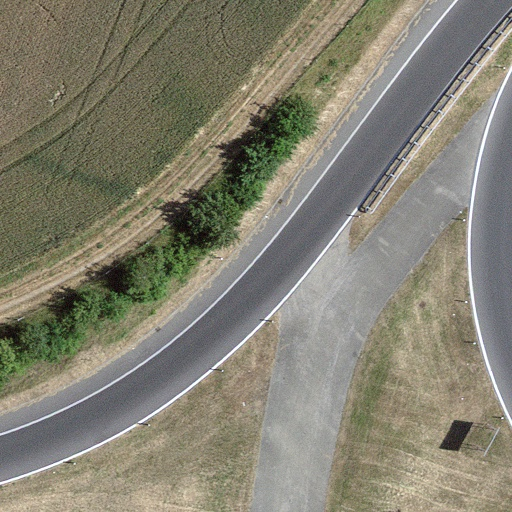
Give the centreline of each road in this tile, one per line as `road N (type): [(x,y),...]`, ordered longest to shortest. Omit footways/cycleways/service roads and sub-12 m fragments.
road 1 (trunk): [(491,0),(266,284),(217,333),(103,416),(0,458)]
road 2 (track): [(0,301),(88,257),(155,207),(340,0)]
road 3 (motorway): [(511,344),(495,279),(494,225),(511,135)]
